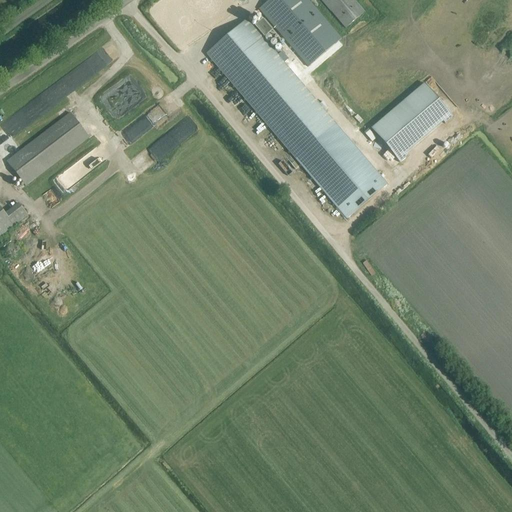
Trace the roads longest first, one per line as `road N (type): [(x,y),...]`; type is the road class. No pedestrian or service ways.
road 1 (unclassified): [(511,457),(126,6)]
road 2 (unclassified): [(0,90),(126,6)]
